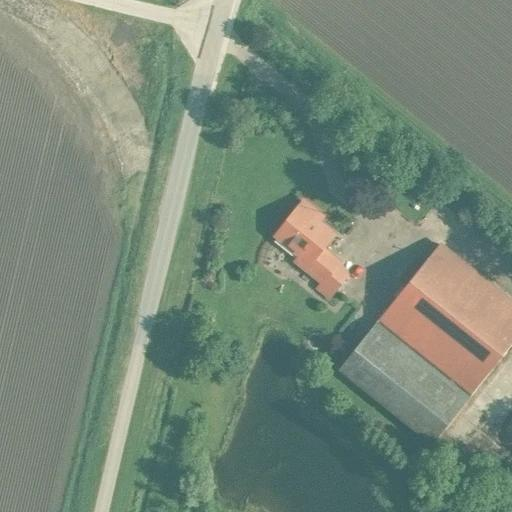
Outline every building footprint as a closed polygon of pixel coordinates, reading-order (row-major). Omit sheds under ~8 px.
[(287,144),(276,153),(285,166),(297,157),(287,144)] [(295,260),(318,279),(312,287),(326,299),(346,274),(336,266),(338,262),(322,248),(333,235),(318,223),(322,217),(302,201),(275,235),(300,255),(295,260)] [(511,302),(440,244),(379,320),(470,393),(511,340),(511,302)] [(349,318),(356,303),(343,297),(336,312),(349,318)] [(470,393),(379,320),(339,369),(430,443),(470,393)] [(511,419),(511,404),(509,403),(503,414),(511,419)]
